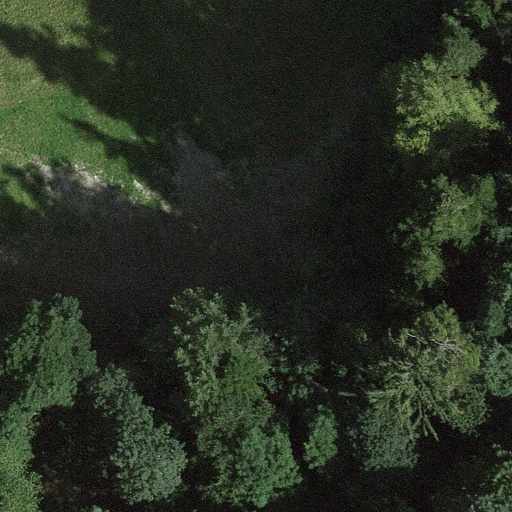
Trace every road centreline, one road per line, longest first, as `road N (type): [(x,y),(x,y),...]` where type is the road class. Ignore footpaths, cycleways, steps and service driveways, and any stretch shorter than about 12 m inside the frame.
road 1 (track): [(0,288),(94,318),(150,325),(202,318),(250,298),(289,266),(323,213),(351,150),(393,0)]
road 2 (track): [(0,466),(167,511)]
road 3 (track): [(408,511),(477,475),(511,443)]
